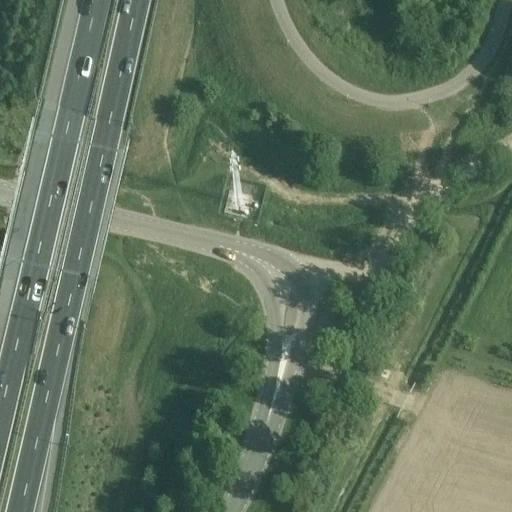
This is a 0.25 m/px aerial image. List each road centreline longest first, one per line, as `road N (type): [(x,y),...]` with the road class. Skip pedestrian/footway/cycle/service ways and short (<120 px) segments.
road 1 (motorway): [(19,511),(136,0)]
road 2 (motorway): [(95,0),(0,411)]
road 3 (tertiary): [(284,283),(246,254),(0,195)]
road 4 (unclassified): [(284,283),(377,270),(436,184),(511,148)]
road 5 (tertiary): [(229,511),(287,355),(284,283)]
